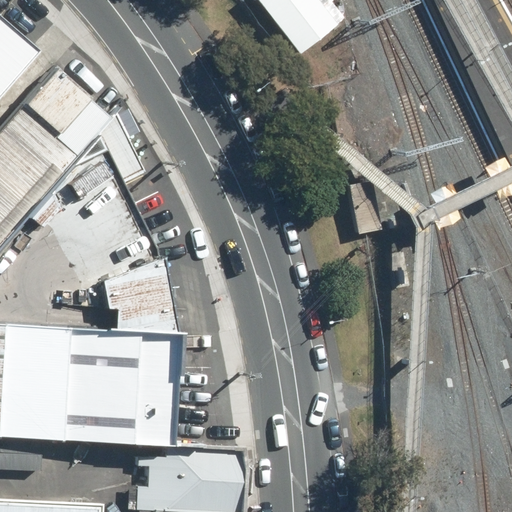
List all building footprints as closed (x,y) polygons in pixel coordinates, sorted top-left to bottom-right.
[(322,11),(313,0),(250,0),(281,41),(322,11)] [(0,81),(30,46),(0,21),(0,81)] [(0,229),(101,113),(48,68),(0,123),(0,229)] [(366,178),(341,183),(351,233),(376,228),(366,178)] [(97,327),(0,320),(0,434),(160,444),(165,332),(147,260),(86,280),(91,309),(98,308),(97,327)] [(148,509),(211,511),(227,511),(230,457),(144,453),(143,484),(133,484),(132,508),(148,509)] [(87,511),(88,504),(0,499),(0,511),(87,511)]
